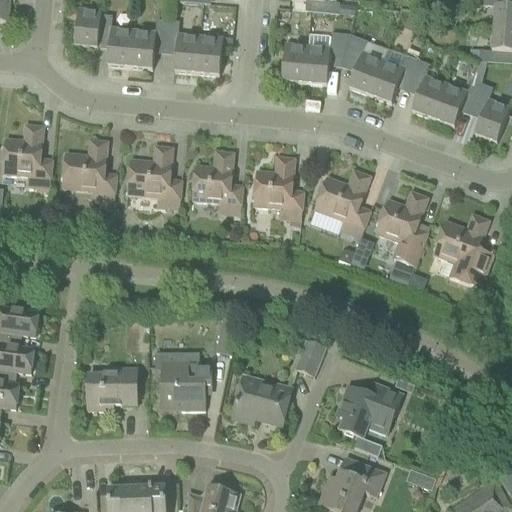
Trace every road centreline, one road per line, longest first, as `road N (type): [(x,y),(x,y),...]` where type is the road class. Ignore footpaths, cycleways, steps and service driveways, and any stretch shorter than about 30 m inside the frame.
road 1 (residential): [(511,178),(494,184),(340,126),(241,118)]
road 2 (residential): [(277,477),(256,462),(214,452),(58,453)]
road 3 (residential): [(241,118),(82,101),(36,72)]
road 4 (residential): [(277,477),(330,357)]
road 5 (residential): [(58,453),(75,327)]
